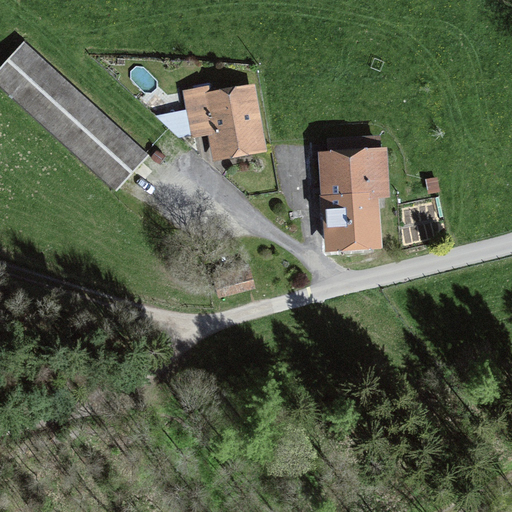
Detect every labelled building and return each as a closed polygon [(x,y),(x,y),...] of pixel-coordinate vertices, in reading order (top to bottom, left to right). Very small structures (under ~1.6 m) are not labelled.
[(0,64),(0,80),(116,184),(148,148),(25,37),(0,64)] [(255,72),(186,83),(193,127),(211,125),(215,152),(266,144),(255,72)] [(391,140),(319,146),(323,197),(377,193),(396,191),(391,140)] [(323,197),(328,255),(382,251),(377,193),(323,197)] [(215,275),(221,296),(252,287),(247,266),(215,275)]
